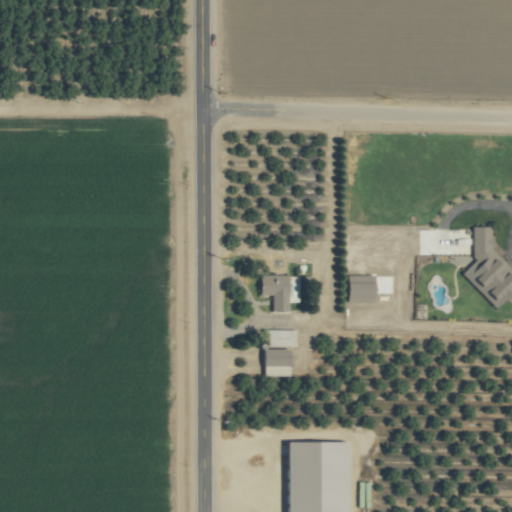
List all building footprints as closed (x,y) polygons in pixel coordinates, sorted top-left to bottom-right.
[(487,225),(468,225),(468,262),(457,272),(491,307),(504,295),(508,295),(511,291),(511,273),(487,247),(487,225)] [(285,310),(285,302),(295,302),(295,275),(256,274),(256,294),(268,294),(268,309),(285,310)] [(369,302),(370,274),(342,274),(341,302),(369,302)] [(291,329),(260,329),(260,346),(292,345),(291,329)] [(284,348),(257,348),(258,375),(285,375),(284,348)]
